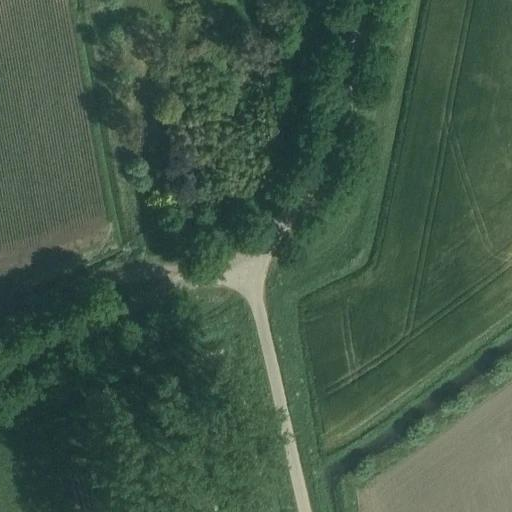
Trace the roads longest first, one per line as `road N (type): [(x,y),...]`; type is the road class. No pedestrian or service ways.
road 1 (unclassified): [(239,267),(291,213),(322,129),(350,0)]
road 2 (unclassified): [(0,374),(239,267)]
road 3 (unclassified): [(298,511),(239,267)]
